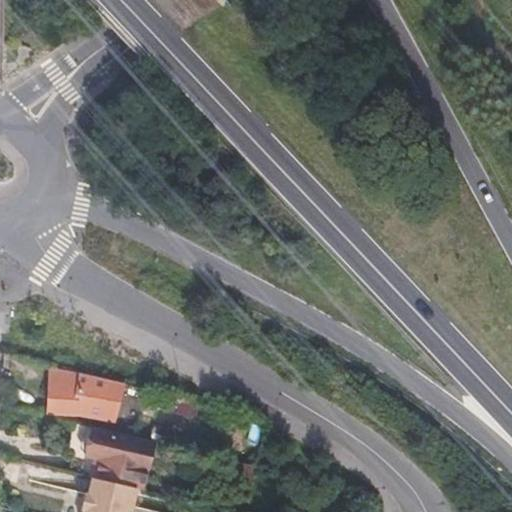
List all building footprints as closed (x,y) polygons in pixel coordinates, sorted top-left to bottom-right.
[(53,370),(51,411),(78,413),(115,422),(124,385),(81,373),(53,370)] [(185,398),(181,413),(194,417),(197,401),(185,398)] [(96,428),(95,432),(155,446),(155,441),(96,428)] [(99,457),(94,477),(139,488),(142,489),(155,446),(95,432),(90,455),(99,457)] [(226,461),(222,476),(251,483),(254,467),(226,461)] [(133,511),(139,488),(94,477),(91,493),(88,493),(84,509),(87,510),(86,511),(133,511)] [(157,494),(153,511),(183,511),(186,501),(157,494)]
